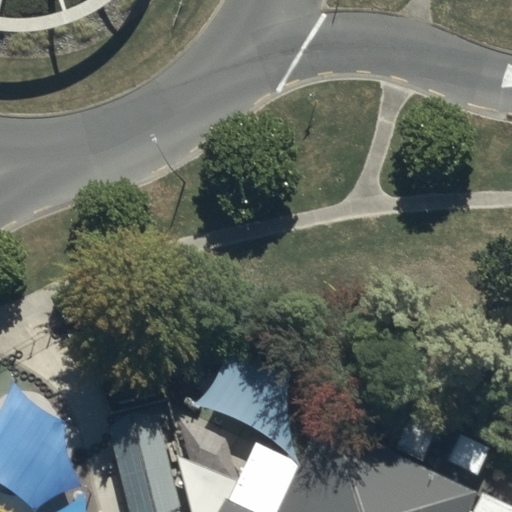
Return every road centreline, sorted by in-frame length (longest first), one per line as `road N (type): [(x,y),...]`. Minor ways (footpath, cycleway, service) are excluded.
road 1 (tertiary): [(511,80),(363,44),(230,64)]
road 2 (tertiary): [(230,64),(185,104),(133,134),(76,151),(16,156)]
